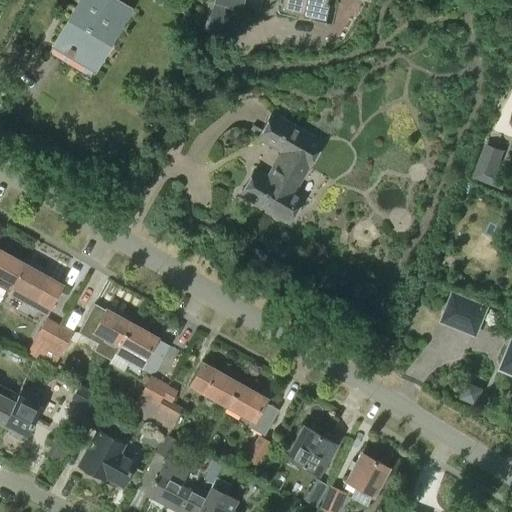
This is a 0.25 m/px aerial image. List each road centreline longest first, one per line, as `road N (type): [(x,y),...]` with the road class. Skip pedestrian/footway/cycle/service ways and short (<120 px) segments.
road 1 (residential): [(511,474),(0,168)]
road 2 (unknown): [(123,242),(212,71),(244,44),(275,32)]
